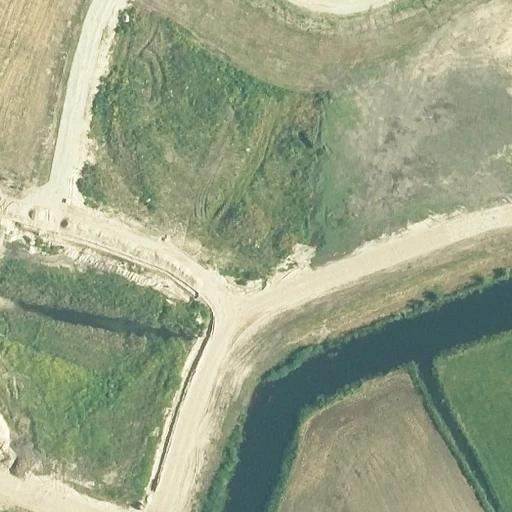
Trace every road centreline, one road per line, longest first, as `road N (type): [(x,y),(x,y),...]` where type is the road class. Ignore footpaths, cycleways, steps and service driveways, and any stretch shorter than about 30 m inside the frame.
road 1 (residential): [(511,219),(238,310)]
road 2 (residential): [(98,0),(41,219)]
road 3 (residential): [(238,310),(165,259),(41,219)]
road 4 (residential): [(238,310),(195,386),(158,511)]
